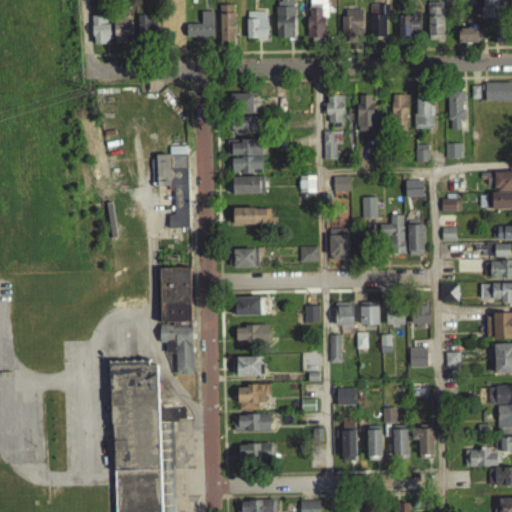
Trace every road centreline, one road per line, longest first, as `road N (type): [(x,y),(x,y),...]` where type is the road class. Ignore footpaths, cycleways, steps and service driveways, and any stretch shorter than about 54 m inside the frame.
road 1 (residential): [(212,511),(195,68)]
road 2 (residential): [(511,62),(99,68)]
road 3 (residential): [(440,479),(212,483)]
road 4 (residential): [(433,276),(207,283)]
